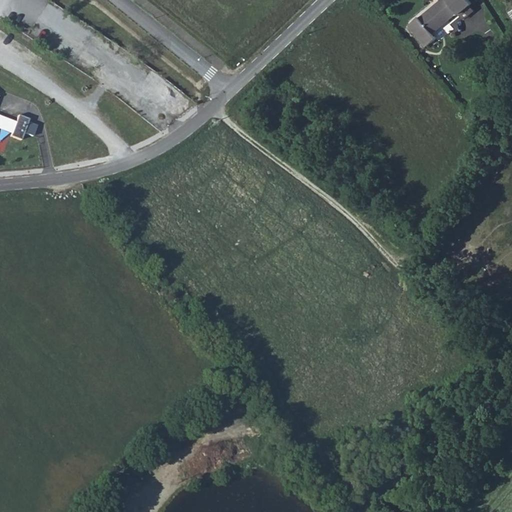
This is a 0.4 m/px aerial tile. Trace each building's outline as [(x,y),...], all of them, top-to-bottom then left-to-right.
[(442,0),(420,18),(419,17),(409,24),(427,47),(437,39),(432,34),(457,13),(459,15),(470,6),(472,4),(469,0),(442,0)] [(147,70),(46,2),(36,17),(137,84),(147,70)] [(459,15),(463,20),(474,11),(470,6),(459,15)] [(484,112),(492,123),(508,113),(500,102),(484,112)] [(7,118),(3,129),(8,130),(9,131),(8,134),(19,137),(21,131),(31,134),(35,123),(26,120),(27,116),(16,112),(13,120),(7,118)] [(465,390),(478,409),(507,388),(493,369),(465,390)] [(477,419),(482,423),(485,418),(481,414),(477,419)]
